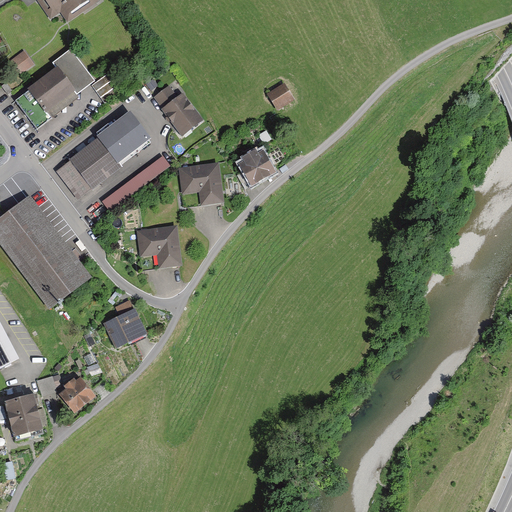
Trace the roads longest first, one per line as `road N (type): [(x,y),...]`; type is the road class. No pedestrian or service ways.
road 1 (residential): [(179,309),(245,215),(401,73),(511,19)]
road 2 (residential): [(10,511),(29,473),(141,368),(179,309)]
road 3 (unclassified): [(26,158),(113,275),(179,309)]
